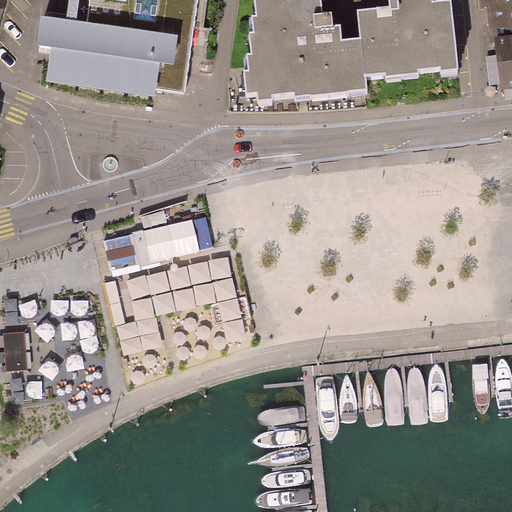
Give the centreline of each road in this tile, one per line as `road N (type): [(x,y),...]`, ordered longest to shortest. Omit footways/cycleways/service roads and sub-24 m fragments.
road 1 (residential): [(204,157),(511,122)]
road 2 (residential): [(35,117),(181,142),(204,157)]
road 3 (residential): [(204,157),(164,178),(67,207)]
